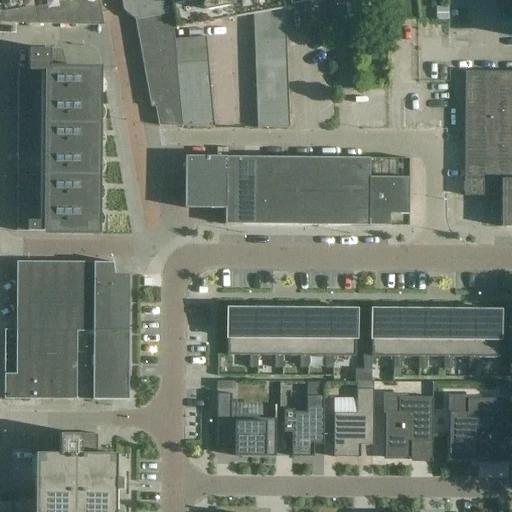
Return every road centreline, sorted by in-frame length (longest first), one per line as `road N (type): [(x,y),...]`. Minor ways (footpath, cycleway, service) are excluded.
road 1 (residential): [(136,140),(432,139),(434,257)]
road 2 (residential): [(172,486),(504,487)]
road 3 (residential): [(184,269),(209,255),(434,257)]
road 4 (residential): [(136,140),(117,40),(3,40)]
road 5 (residential): [(173,420),(0,424)]
road 6 (residential): [(169,243),(132,251),(0,251)]
road 7 (residential): [(173,420),(170,293),(184,269)]
road 8 (residential): [(3,40),(0,160)]
